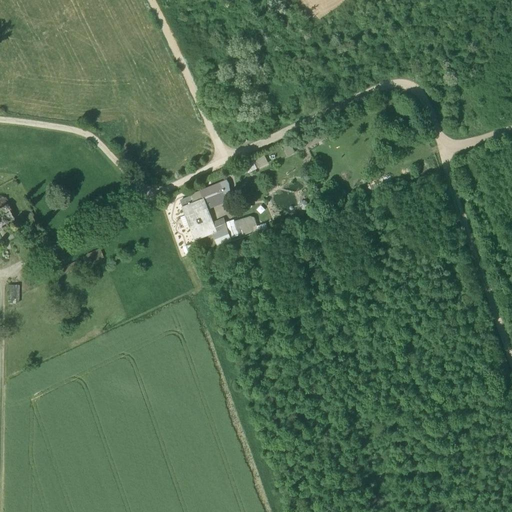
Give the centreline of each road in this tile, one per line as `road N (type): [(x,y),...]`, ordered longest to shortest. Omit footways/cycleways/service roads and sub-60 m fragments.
road 1 (track): [(187,263),(273,511)]
road 2 (track): [(439,146),(511,360)]
road 3 (track): [(226,158),(151,0)]
